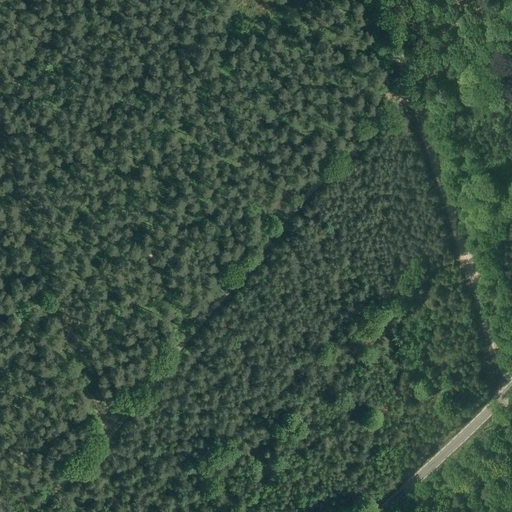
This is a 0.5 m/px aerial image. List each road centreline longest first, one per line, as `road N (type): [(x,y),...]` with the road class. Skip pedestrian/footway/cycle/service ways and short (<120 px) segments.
road 1 (track): [(31,511),(107,437),(283,221),(411,95)]
road 2 (track): [(511,390),(411,95)]
road 3 (tertiary): [(382,511),(511,387)]
